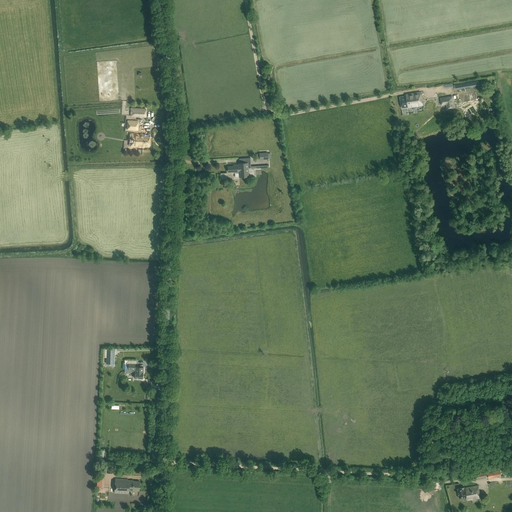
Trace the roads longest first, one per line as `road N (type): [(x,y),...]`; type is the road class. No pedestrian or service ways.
road 1 (tertiary): [(162,511),(176,119),(160,0)]
road 2 (track): [(245,0),(261,95),(277,112),(449,86)]
road 3 (track): [(432,478),(165,462)]
